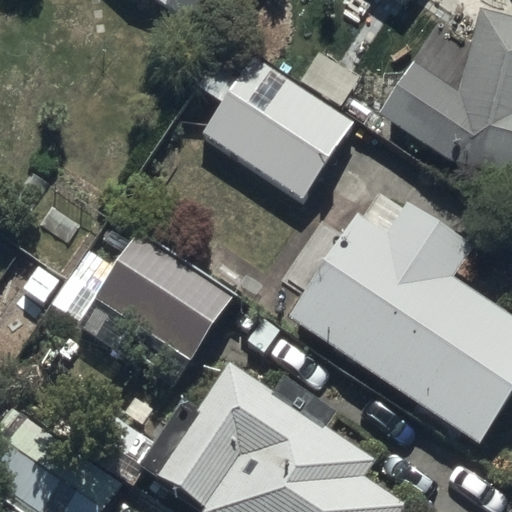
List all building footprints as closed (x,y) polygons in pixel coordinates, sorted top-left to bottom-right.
[(139,0),(197,38),(222,0),(139,0)] [(394,0),(408,8),(412,0),(394,0)] [(511,30),(481,22),(459,100),(413,75),(380,127),(481,183),(511,191),(511,30)] [(255,65),(203,143),(305,211),(356,133),(340,123),(366,84),(320,53),(295,91),(255,65)] [(354,224),(285,331),(481,457),(511,409),(511,328),(500,321),(511,303),(511,280),(408,214),(404,220),(380,205),(363,230),(354,224)] [(142,241),(96,309),(191,376),(238,308),(142,241)] [(195,511),(398,511),(366,490),(378,473),(330,440),(336,430),(276,390),(269,401),(229,375),(197,422),(183,412),(141,475),(195,511)] [(114,511),(127,494),(14,417),(0,437),(0,498),(20,511),(114,511)]
